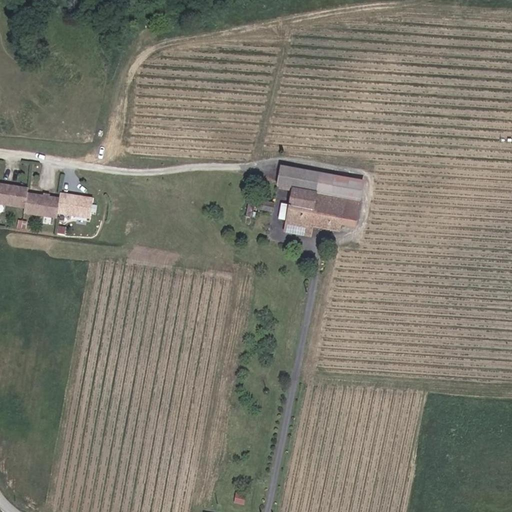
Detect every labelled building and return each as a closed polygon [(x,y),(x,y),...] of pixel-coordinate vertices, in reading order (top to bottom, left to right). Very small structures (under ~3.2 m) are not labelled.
[(282,166),(278,184),(294,188),(306,190),(303,202),(313,205),(311,212),(345,220),(349,200),(316,193),(320,173),(282,166)] [(367,183),(320,173),(316,193),(349,200),(363,203),(367,183)] [(29,190),(0,185),(0,205),(26,209),(25,214),(58,219),(59,214),(91,219),(94,200),(61,195),(61,200),(29,195),(29,190)] [(306,190),(294,188),(291,204),(282,202),(278,218),(288,220),(285,230),(306,235),(308,225),(322,228),(342,233),(344,223),(358,226),(363,203),(349,200),(345,220),(311,212),(313,205),(303,202),(306,190)] [(253,199),(247,197),(244,215),(250,217),(253,199)] [(274,203),(258,199),(256,208),(272,211),(274,203)] [(320,239),(322,228),(308,225),(306,235),(320,239)] [(256,493),(247,491),(245,501),(254,503),(256,493)]
